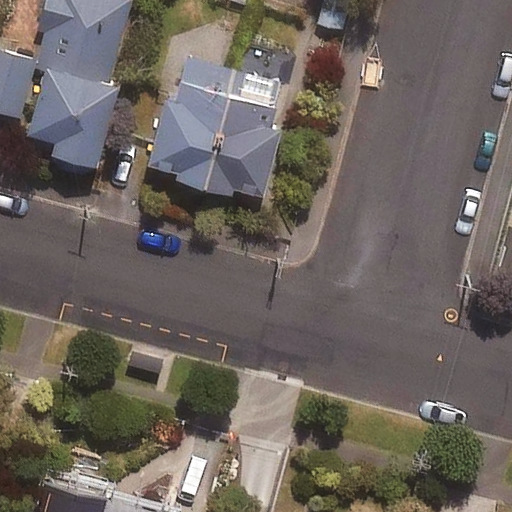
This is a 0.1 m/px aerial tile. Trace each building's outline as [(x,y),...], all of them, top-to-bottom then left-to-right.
[(144,0),(143,0),(43,0),(37,25),(45,27),(36,60),(48,63),(30,130),(56,137),(52,149),(98,162),(144,0)] [(351,0),(318,0),(314,18),(344,26),(351,0)] [(35,56),(0,46),(0,108),(18,114),(35,56)] [(149,160),(180,168),(178,177),(230,191),(233,182),(264,190),(280,129),(273,127),(284,83),(190,58),(176,113),(162,109),(149,160)] [(167,511),(168,511),(45,478),(35,511),(167,511)]
